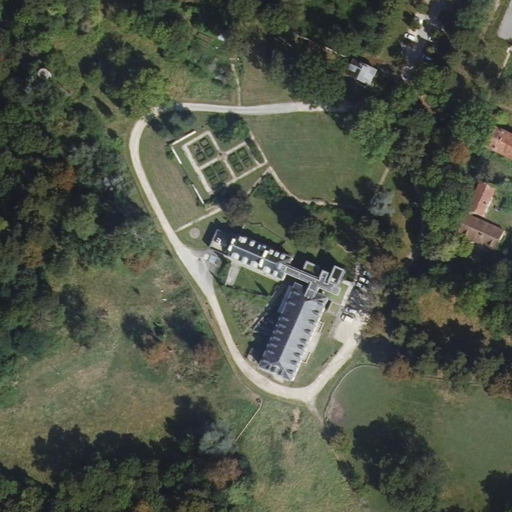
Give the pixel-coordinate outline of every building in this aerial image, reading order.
[(224,30),(218,38),(227,44),(233,36),(224,30)] [(362,75),(369,62),(348,51),(341,65),(362,75)] [(511,132),(485,119),(475,139),(510,157),(511,152),(511,132)] [(468,208),(483,180),(472,174),(457,202),(468,208)] [(492,227),(454,207),(445,225),(484,244),(492,227)] [(312,292),(300,287),(260,372),(293,385),(329,301),(333,303),(328,314),(339,318),(351,286),(342,283),(346,273),(338,269),(333,281),(331,280),(332,276),(327,273),(325,278),(320,276),(323,269),(310,264),(305,275),(291,269),(295,260),(222,229),(212,251),(286,282),(289,274),(315,285),(312,292)] [(335,333),(333,338),(345,343),(347,338),(335,333)]
